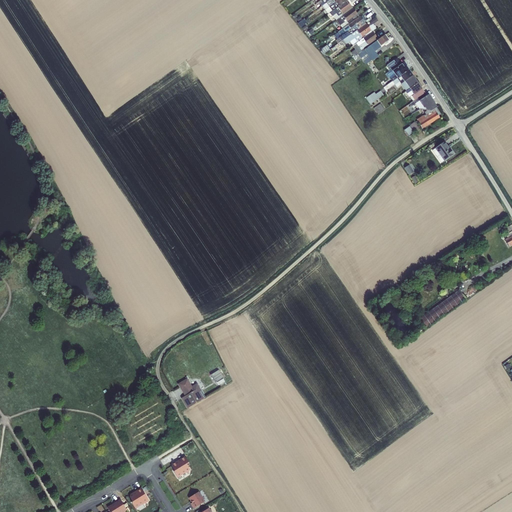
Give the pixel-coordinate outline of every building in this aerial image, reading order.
[(335,2),(333,0),(329,0),(322,6),(325,10),(327,8),(329,6),(329,7),(335,2)] [(347,0),(338,6),(337,7),(342,13),(352,7),(347,0)] [(329,6),(327,8),(330,12),(332,11),(337,7),(338,6),(335,2),(329,7),(329,6)] [(337,7),(330,12),(332,15),(336,12),(339,15),(341,14),(342,13),(337,7)] [(345,19),(347,21),(351,18),(352,17),(357,14),(356,13),(353,8),(343,16),(345,19)] [(343,16),(341,14),(339,15),(336,12),(332,15),(332,16),(333,16),(337,20),(343,16)] [(345,19),(343,16),(337,20),(340,25),(344,22),(343,20),(345,19)] [(349,24),(348,25),(351,29),(354,27),(355,29),(359,27),(360,28),(366,24),(360,16),(359,17),(354,20),(353,21),(349,24)] [(371,25),(373,24),(378,21),(376,17),(369,22),(371,25)] [(302,19),(298,22),(297,23),(300,27),(307,22),(304,18),(302,19)] [(349,24),(347,21),(345,19),(343,20),(344,22),(340,25),(342,29),(348,25),(349,24)] [(356,41),(357,42),(363,38),(372,31),(376,28),(373,24),(371,25),(368,27),(371,30),(362,37),(356,41)] [(362,37),(371,30),(368,27),(366,24),(360,28),(357,30),(362,37)] [(351,29),(348,25),(342,29),(345,33),(348,31),(350,35),(357,30),(360,28),(359,27),(355,29),(354,27),(351,29)] [(345,36),(346,35),(345,33),(342,29),(334,35),(336,39),(339,37),(340,36),(341,38),(343,37),(342,36),(343,34),(345,36)] [(356,41),(362,37),(357,30),(343,39),(346,43),(346,44),(350,41),(353,45),(357,42),(356,41)] [(343,39),(350,35),(348,31),(345,33),(346,35),(345,36),(343,34),(342,36),(343,37),(341,38),(340,36),(339,37),(341,41),(343,39)] [(363,38),(368,44),(368,45),(377,38),(372,31),(363,38)] [(377,40),(380,46),(385,43),(388,40),(385,35),(377,40)] [(357,42),(353,45),(352,46),(355,49),(351,52),(354,57),(358,54),(362,51),(361,50),(363,48),(363,47),(368,44),(363,38),(357,42)] [(380,46),(377,40),(362,51),(358,54),(364,62),(366,60),(368,62),(378,55),(374,50),(380,46)] [(391,72),(392,71),(402,64),(397,57),(386,65),(391,72)] [(395,75),(397,78),(400,76),(409,70),(406,66),(404,68),(402,64),(392,71),(395,75)] [(406,83),(410,88),(418,83),(409,70),(400,76),(404,81),(406,83)] [(401,84),(404,81),(400,76),(397,78),(392,82),(392,81),(383,87),(386,91),(395,84),(397,87),(401,84)] [(406,91),(410,88),(406,83),(404,81),(401,84),(406,91)] [(410,88),(414,94),(422,88),(418,83),(410,88)] [(414,94),(410,88),(406,91),(410,97),(412,96),(414,94)] [(425,93),(422,88),(414,94),(412,96),(415,100),(425,93)] [(366,98),(370,104),(384,95),(381,90),(375,94),(374,92),(366,98)] [(420,109),(427,110),(425,107),(424,108),(419,100),(427,95),(425,93),(415,100),(410,103),(412,106),(416,103),(419,109),(420,109)] [(436,107),(437,107),(429,94),(427,95),(419,100),(424,108),(425,107),(427,110),(430,111),(436,107)] [(380,103),(374,108),(378,114),(384,110),(380,103)] [(427,110),(424,112),(426,114),(434,110),(438,116),(441,114),(436,107),(430,111),(427,110)] [(422,128),(440,118),(438,116),(434,110),(426,114),(416,119),(422,128)] [(410,125),(414,132),(419,128),(414,122),(410,125)] [(404,130),(409,136),(414,133),(410,126),(404,130)] [(444,161),(454,154),(444,141),(434,148),(435,148),(444,161)] [(444,161),(435,148),(432,150),(441,162),(444,161)] [(404,168),(409,175),(414,172),(409,165),(404,168)] [(417,319),(425,329),(466,300),(459,289),(417,319)] [(217,382),(223,378),(218,370),(215,372),(212,374),(205,378),(207,382),(213,378),(214,381),(216,380),(217,382)] [(196,385),(204,398),(205,397),(197,383),(192,386),(187,378),(177,384),(184,396),(181,398),(187,408),(192,405),(186,395),(184,392),(196,385)] [(186,395),(192,405),(204,398),(196,385),(184,392),(186,395)] [(189,470),(190,470),(187,464),(189,463),(185,457),(178,461),(179,462),(175,464),(172,463),(171,466),(173,469),(173,471),(177,477),(185,472),(187,473),(188,472),(189,470)] [(147,501),(148,500),(141,488),(136,491),(137,492),(134,494),(130,494),(129,497),(131,500),(131,502),(135,508),(144,503),(145,503),(147,502),(147,501)] [(191,505),(193,509),(204,502),(198,492),(189,498),(192,503),(193,504),(191,505)] [(112,505),(107,508),(109,511),(123,511),(126,510),(120,500),(114,503),(115,504),(112,505)]
